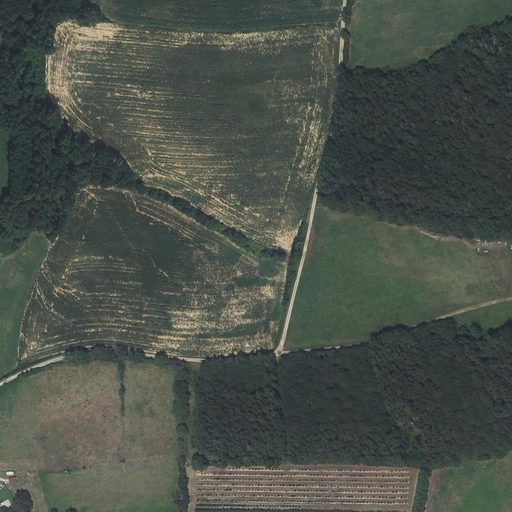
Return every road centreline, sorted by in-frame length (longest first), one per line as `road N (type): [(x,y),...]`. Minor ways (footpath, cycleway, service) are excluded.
road 1 (track): [(277,353),(334,127),(346,0)]
road 2 (track): [(277,353),(358,345),(511,298)]
road 3 (track): [(89,351),(199,361),(277,353)]
